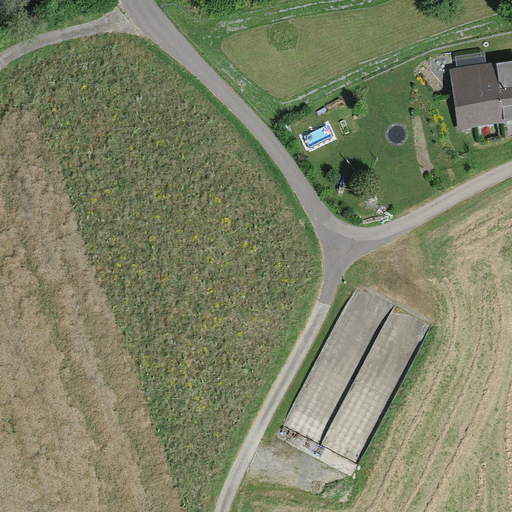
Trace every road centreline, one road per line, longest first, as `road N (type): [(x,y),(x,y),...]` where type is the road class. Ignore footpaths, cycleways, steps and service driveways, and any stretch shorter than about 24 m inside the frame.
road 1 (track): [(143,19),(238,105),(341,246)]
road 2 (track): [(341,246),(324,309),(238,457),(219,511)]
road 3 (track): [(341,246),(511,168)]
road 4 (track): [(0,62),(73,29),(143,19)]
